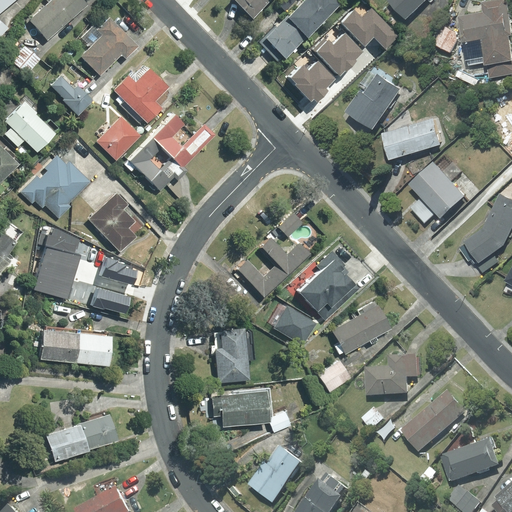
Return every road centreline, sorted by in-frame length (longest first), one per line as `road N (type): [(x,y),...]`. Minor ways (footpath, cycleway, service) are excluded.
road 1 (residential): [(211,511),(165,430),(155,378),(158,327),(193,234),(287,136)]
road 2 (residential): [(287,136),(511,372)]
road 3 (residential): [(157,0),(287,136)]
road 4 (unknown): [(165,430),(28,495)]
road 5 (unknown): [(155,378),(12,371)]
